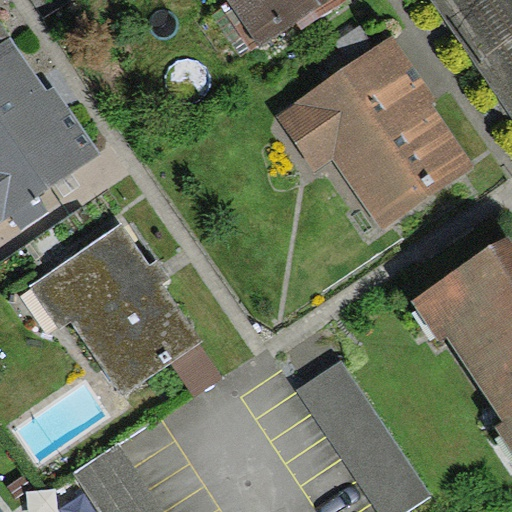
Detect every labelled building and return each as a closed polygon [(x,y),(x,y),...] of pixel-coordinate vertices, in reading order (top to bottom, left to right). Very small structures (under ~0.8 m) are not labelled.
[(221,0),(254,48),(325,0),(221,0)] [(2,47),(0,48),(0,211),(78,160),(2,47)] [(371,225),(461,166),(385,53),(281,122),(316,175),(331,165),(371,225)] [(187,351),(118,238),(31,290),(56,331),(66,324),(88,361),(98,356),(120,392),(187,351)] [(511,453),(511,271),(502,256),(418,311),(511,453)] [(409,511),(424,503),(337,373),(300,397),(376,511),(409,511)] [(153,511),(115,454),(71,483),(89,511),(153,511)]
